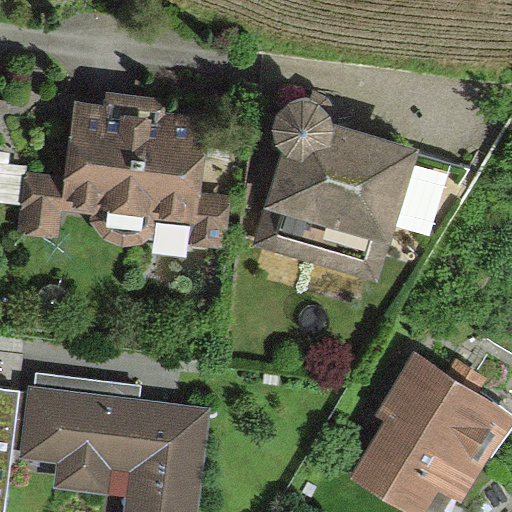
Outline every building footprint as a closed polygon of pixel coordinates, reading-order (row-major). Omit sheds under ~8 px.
[(277,111),(282,124),(292,131),(262,238),(375,269),(410,142),(327,119),(328,99),(318,87),(305,87),(291,89),(284,98),(277,111)] [(202,113),(86,101),(76,194),(192,206),(202,113)] [(421,354),(389,407),(397,413),(364,466),(419,500),(437,470),(460,484),(507,407),(421,354)] [(192,511),(206,406),(36,385),(28,446),(65,451),(63,467),(98,472),(100,455),(146,461),(140,511),(192,511)] [(0,511),(2,511),(18,389),(0,386),(0,511)]
